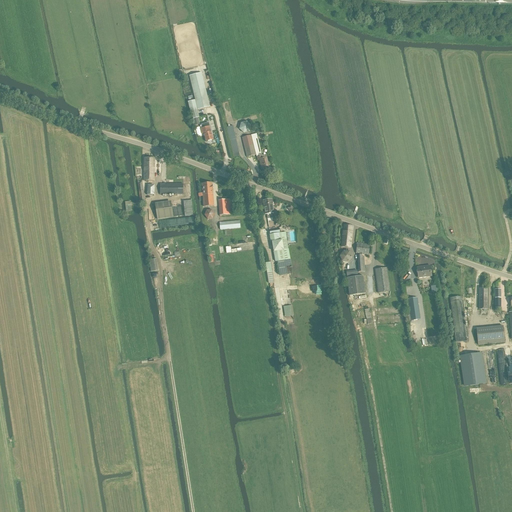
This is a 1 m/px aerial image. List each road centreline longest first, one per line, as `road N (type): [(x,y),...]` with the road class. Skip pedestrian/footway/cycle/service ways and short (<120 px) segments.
road 1 (unclassified): [(511,277),(0,95)]
road 2 (track): [(80,127),(135,479)]
road 3 (track): [(248,184),(302,511)]
road 4 (track): [(193,511),(147,203)]
road 5 (track): [(374,230),(375,323),(359,326),(392,511)]
road 6 (track): [(312,511),(277,290)]
road 7 (track): [(480,267),(471,343),(484,348),(489,389),(506,389),(511,405)]
